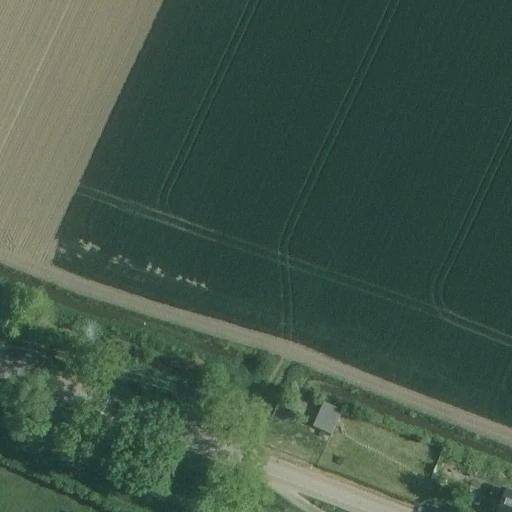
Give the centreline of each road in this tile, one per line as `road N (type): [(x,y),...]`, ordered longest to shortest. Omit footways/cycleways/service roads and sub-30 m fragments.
road 1 (tertiary): [(376,511),(0,364)]
road 2 (track): [(0,343),(225,403),(269,385),(296,341)]
road 3 (track): [(0,417),(219,511)]
